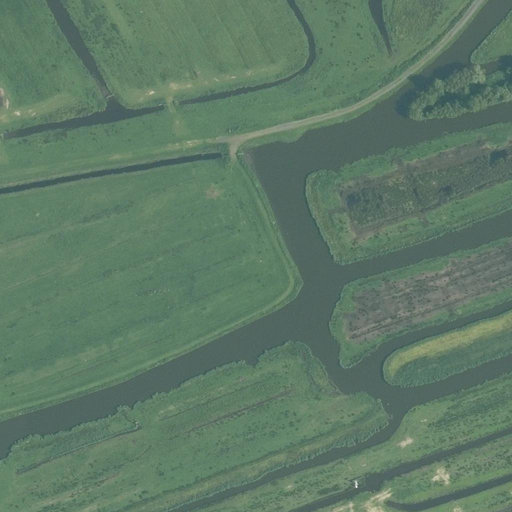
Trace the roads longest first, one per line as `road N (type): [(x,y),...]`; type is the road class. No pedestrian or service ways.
road 1 (track): [(232,140),(374,97),(478,0)]
road 2 (track): [(8,170),(232,140)]
